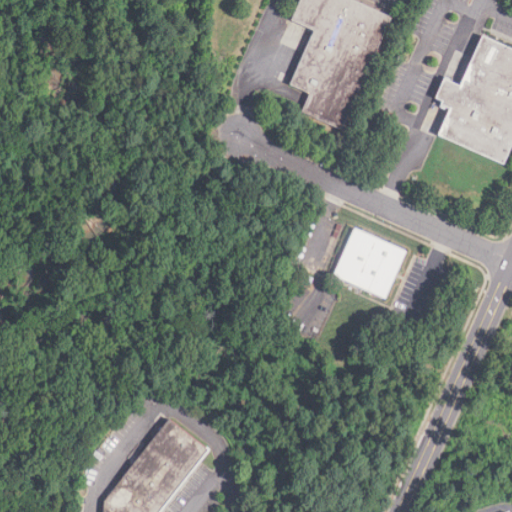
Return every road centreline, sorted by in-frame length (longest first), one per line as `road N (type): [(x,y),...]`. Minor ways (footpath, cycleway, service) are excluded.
road 1 (residential): [(511,265),(235,141)]
road 2 (tertiary): [(401,511),(511,265)]
